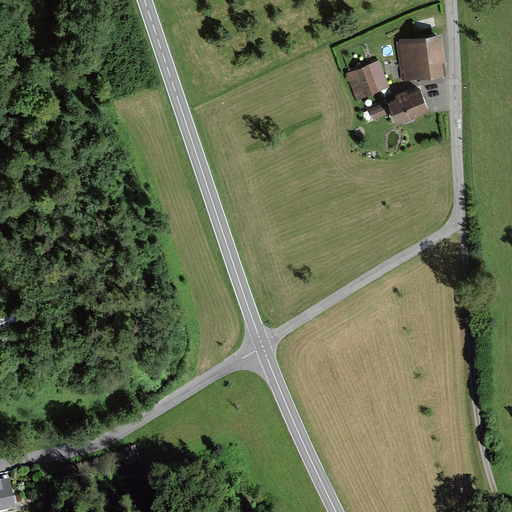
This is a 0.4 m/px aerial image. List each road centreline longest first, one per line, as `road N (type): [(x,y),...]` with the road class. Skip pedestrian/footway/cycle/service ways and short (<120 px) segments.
road 1 (residential): [(451,0),(457,223),(262,345)]
road 2 (secondary): [(145,0),(262,345)]
road 3 (residential): [(0,464),(95,444),(262,345)]
road 4 (track): [(457,223),(495,511)]
road 5 (secondary): [(262,345),(336,511)]
